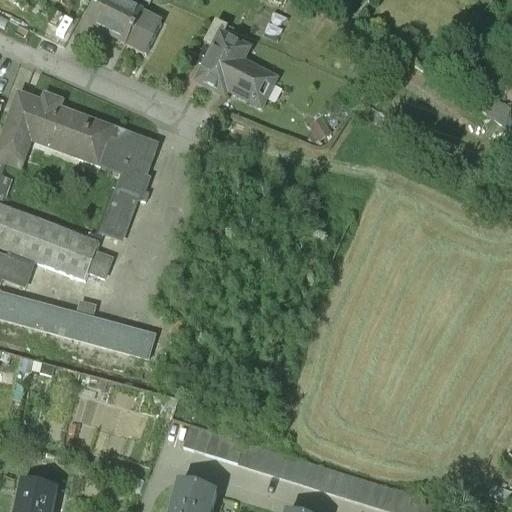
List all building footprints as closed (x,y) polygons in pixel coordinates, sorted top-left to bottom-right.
[(109,0),(106,0),(103,6),(91,29),(146,57),(162,27),(109,0)] [(228,30),(216,25),(205,46),(216,51),(221,40),(223,40),(228,30)] [(223,40),(221,40),(216,51),(198,86),(215,94),(218,89),(261,111),(275,84),(241,67),(248,53),(223,40)] [(157,152),(60,115),(63,108),(46,102),(44,108),(21,99),(1,150),(2,150),(0,154),(0,165),(7,168),(21,173),(35,136),(81,153),(77,162),(101,171),(105,162),(128,171),(118,196),(102,237),(103,238),(121,244),(137,204),(146,208),(150,199),(144,197),(149,185),(145,184),(157,152)] [(95,241),(2,206),(6,195),(0,192),(0,186),(7,168),(0,165),(0,154),(2,150),(1,150),(0,149),(0,211),(99,249),(103,238),(102,237),(118,196),(114,194),(95,241)] [(99,249),(0,211),(0,253),(9,257),(7,263),(0,259),(0,284),(0,283),(24,292),(34,266),(85,286),(88,278),(104,284),(111,265),(95,259),(99,249)] [(60,317),(0,301),(0,322),(149,363),(154,342),(90,324),(93,312),(80,308),(76,321),(60,316),(60,317)] [(448,511),(449,511),(189,431),(183,452),(377,511),(448,511)] [(53,511),(57,495),(21,487),(15,511),(53,511)] [(511,497),(489,488),(485,497),(508,506),(511,497)] [(179,490),(173,511),(212,511),(216,499),(179,490)]
